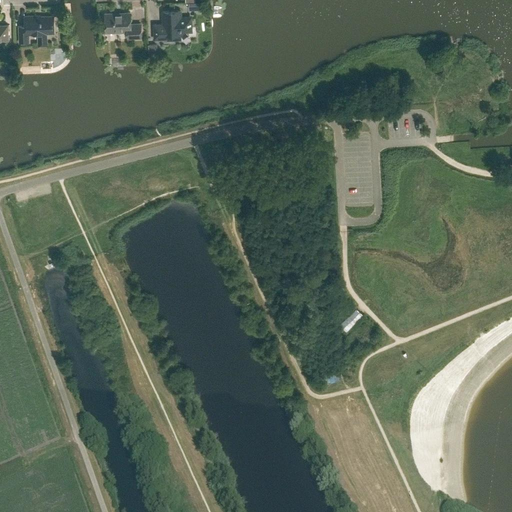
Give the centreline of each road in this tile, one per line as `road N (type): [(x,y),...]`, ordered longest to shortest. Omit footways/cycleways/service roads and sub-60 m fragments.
road 1 (unclassified): [(337,119),(233,131),(0,193)]
road 2 (unclassified): [(0,218),(104,511)]
